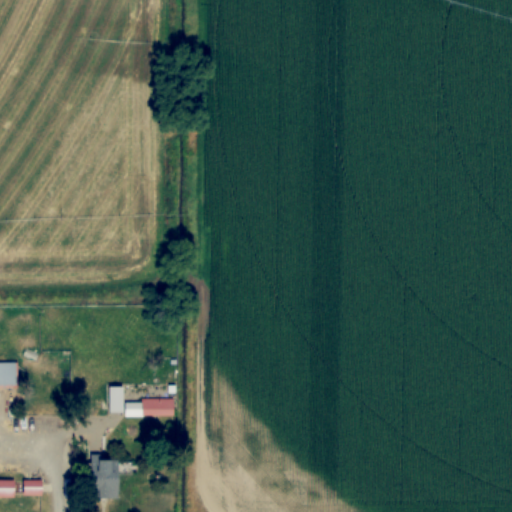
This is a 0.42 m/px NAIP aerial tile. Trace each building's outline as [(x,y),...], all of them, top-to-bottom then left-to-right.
[(0,362),(0,385),(17,385),(17,363),(0,362)] [(141,399),(141,416),(173,416),(173,399),(141,399)] [(119,499),(119,459),(95,459),(95,499),(119,499)] [(14,479),(0,479),(0,497),(14,497),(14,479)] [(23,480),(23,495),(41,495),(41,480),(23,480)]
